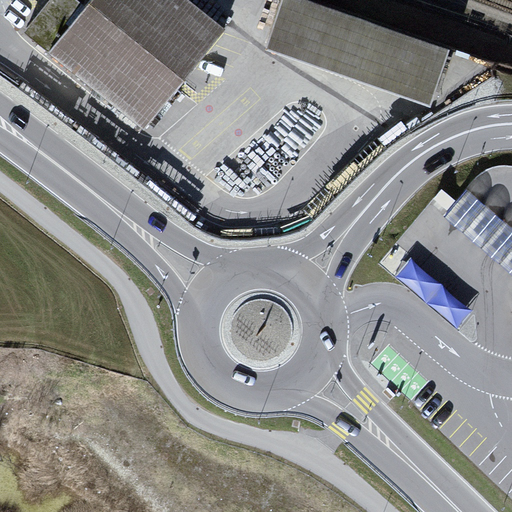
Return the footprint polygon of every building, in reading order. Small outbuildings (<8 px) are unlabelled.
[(48,47),(84,2),(81,0),(44,0),(23,28),(48,47)] [(46,50),(141,127),(222,29),(186,0),(84,0),(84,2),(48,47),(46,50)] [(279,0),(263,45),(429,102),(449,46),(317,0),(279,0)] [(467,187),(443,215),(480,246),(511,272),(511,224),(505,218),(467,187)] [(441,190),(434,198),(447,208),(454,201),(441,190)] [(394,278),(461,321),(473,303),(407,259),(394,278)]
